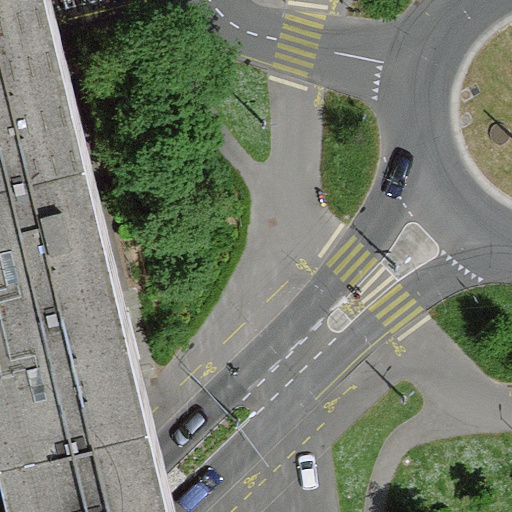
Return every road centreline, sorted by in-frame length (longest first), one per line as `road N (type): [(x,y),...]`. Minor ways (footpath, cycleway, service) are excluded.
road 1 (residential): [(276,428),(398,313),(503,244)]
road 2 (residential): [(413,122),(390,194),(349,263),(266,343)]
road 3 (residential): [(266,343),(87,511)]
road 4 (residential): [(419,70),(261,35),(213,13),(205,0)]
road 5 (tertiary): [(413,122),(441,196),(503,244)]
